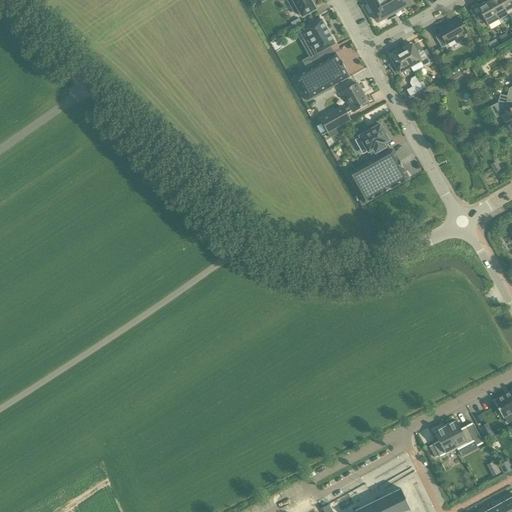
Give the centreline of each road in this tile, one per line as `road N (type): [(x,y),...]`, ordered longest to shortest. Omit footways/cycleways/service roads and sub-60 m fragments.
road 1 (tertiary): [(2,0),(234,228),(276,257),(349,270),(462,221)]
road 2 (residential): [(406,447),(316,497),(307,480),(399,432)]
road 3 (residential): [(462,221),(363,47)]
road 4 (residential): [(399,432),(511,373)]
